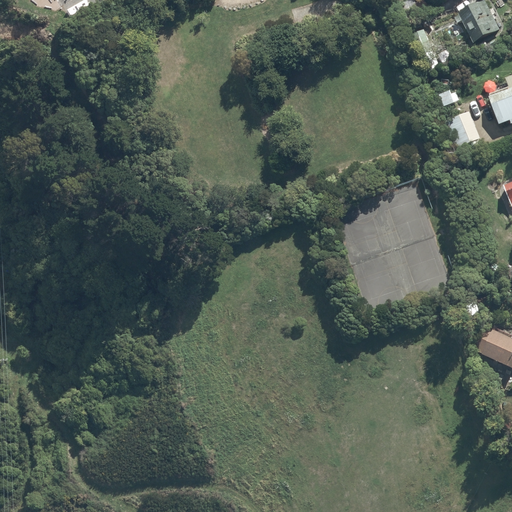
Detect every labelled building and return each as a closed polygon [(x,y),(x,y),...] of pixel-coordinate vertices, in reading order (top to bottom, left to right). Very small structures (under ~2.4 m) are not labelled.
[(57,0),(52,4),(61,20),(78,10),(72,0),(57,0)] [(58,16),(45,1),(38,8),(52,22),(58,16)] [(469,39),(473,46),(499,33),(485,8),(456,23),(458,27),(462,25),(467,33),(468,32),(471,38),(469,39)] [(511,80),(505,83),(509,92),(490,100),(492,104),(489,106),(500,132),(511,128),(511,130),(511,80)] [(450,92),(438,97),(444,110),(460,104),(457,96),(452,98),(450,92)] [(480,144),(469,116),(444,124),(455,153),(480,144)] [(511,222),(511,183),(494,191),(499,202),(502,200),(511,222)] [(511,334),(494,327),(493,331),(484,327),(470,359),(478,362),(482,353),(511,366),(511,334)]
